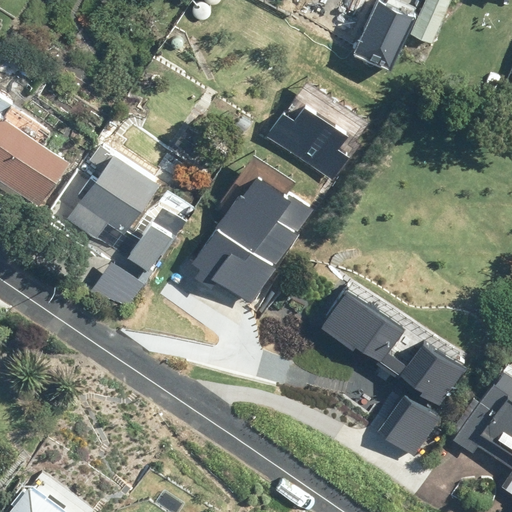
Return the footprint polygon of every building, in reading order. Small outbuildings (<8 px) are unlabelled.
[(403,0),(373,0),(356,41),(392,57),(415,5),(403,0)] [(454,0),(424,0),(421,8),(409,36),(433,47),(454,0)] [(0,176),(42,206),(74,160),(9,115),(17,104),(0,91),(0,176)] [(286,100),(268,126),(333,169),(349,145),(341,140),(352,123),(308,94),(299,108),(286,100)] [(143,278),(149,282),(199,210),(171,191),(163,203),(160,201),(139,233),(133,229),(166,180),(123,151),(121,154),(104,143),(94,159),(109,169),(102,179),(96,176),(82,195),(86,198),(72,218),(124,253),(133,252),(133,255),(150,267),(143,278)] [(202,257),(197,264),(212,274),(218,266),(252,290),(316,195),(289,177),(294,169),(256,143),(219,197),(227,203),(194,252),(202,257)] [(350,279),(326,313),(410,370),(376,420),(415,447),(443,406),(431,397),(434,392),(440,395),(467,355),(426,327),(407,355),(385,339),(402,314),(350,279)] [(511,486),(511,371),(459,438),(478,453),(485,443),(511,464),(511,478),(508,484),(511,486)] [(73,511),(81,502),(64,488),(54,500),(36,485),(14,511),(73,511)] [(493,502),(478,492),(472,501),(487,511),(493,502)]
